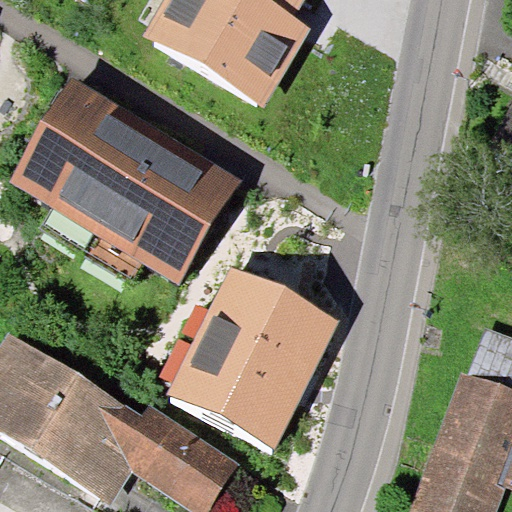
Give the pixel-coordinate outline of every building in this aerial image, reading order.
[(187,0),(153,64),(260,122),(298,52),(274,39),(295,0),(187,0)] [(230,189),(79,102),(30,186),(182,273),(230,189)] [(511,127),(491,164),(511,176),(511,127)] [(0,375),(0,445),(75,493),(95,463),(114,475),(118,469),(186,511),(203,511),(226,475),(144,422),(135,436),(12,356),(0,375)] [(487,511),(499,483),(511,487),(511,406),(462,387),(414,511),(487,511)]
